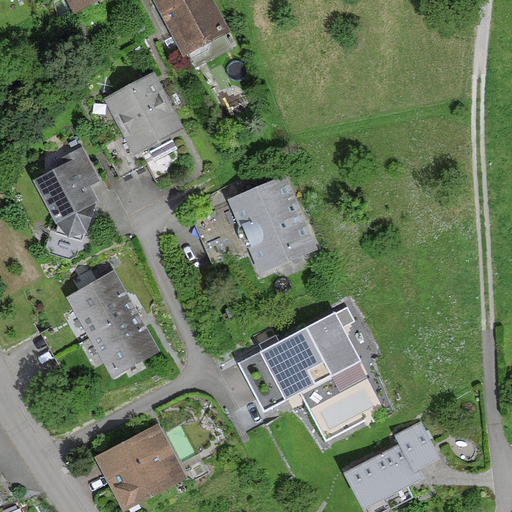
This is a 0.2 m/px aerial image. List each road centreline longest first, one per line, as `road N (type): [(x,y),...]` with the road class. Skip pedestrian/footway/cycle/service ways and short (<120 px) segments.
road 1 (track): [(495,452),(473,142),(481,0)]
road 2 (residential): [(0,402),(73,511)]
